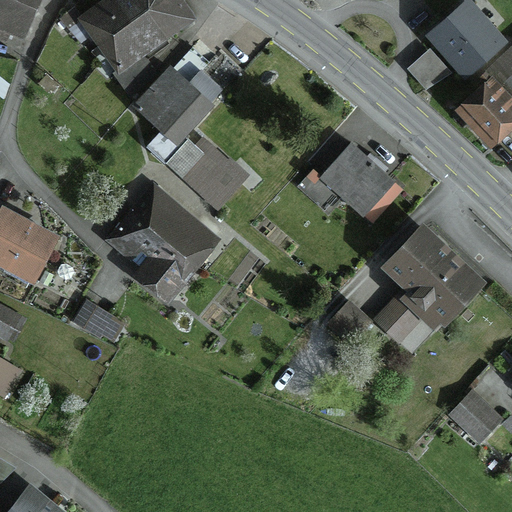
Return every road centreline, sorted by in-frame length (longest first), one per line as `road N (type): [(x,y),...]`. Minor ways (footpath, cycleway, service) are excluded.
road 1 (primary): [(266,0),(511,212)]
road 2 (residential): [(53,0),(7,117),(15,164),(120,269)]
road 3 (residential): [(98,511),(0,441)]
